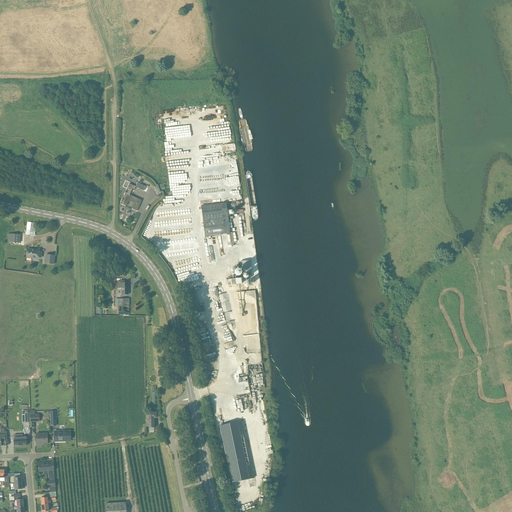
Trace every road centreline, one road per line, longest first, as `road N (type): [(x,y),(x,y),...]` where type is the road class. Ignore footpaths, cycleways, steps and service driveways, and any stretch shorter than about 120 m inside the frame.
road 1 (secondary): [(191,398),(168,300),(140,255),(92,225),(0,205)]
road 2 (unclassified): [(185,511),(167,413),(170,404),(191,398)]
